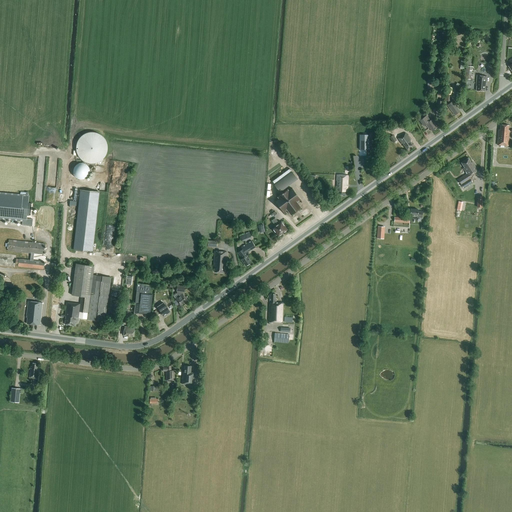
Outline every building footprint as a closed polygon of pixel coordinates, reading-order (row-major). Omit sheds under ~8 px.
[(477,76),(476,86),(477,86),(476,91),(485,91),(486,84),(487,76),(477,76)] [(453,101),(449,104),(447,105),(453,113),(454,112),(455,115),(460,112),(457,107),(458,107),(453,101)] [(427,116),(425,117),(420,121),(423,126),(425,125),(428,129),(430,128),(432,132),(438,128),(432,120),(430,121),(427,116)] [(500,125),(500,130),(499,130),(497,145),(508,146),(509,131),(508,131),(508,125),(500,125)] [(84,130),(77,156),(104,164),(111,137),(84,130)] [(402,143),(407,149),(413,145),(409,140),(410,140),(406,133),(398,139),(401,144),(402,143)] [(359,135),(359,150),(369,150),(369,135),(359,135)] [(472,183),(470,179),(469,177),(478,171),(473,162),(471,163),(468,158),(461,163),(464,168),(463,169),(466,174),(458,179),(459,181),(463,188),(472,183)] [(80,171),(77,171),(77,178),(90,178),(90,167),(80,167),(80,171)] [(289,191),(287,190),(286,191),(283,188),(296,178),(290,169),(272,182),(275,185),(278,190),(277,192),(280,195),(278,197),(279,199),(275,201),(284,214),(288,211),(291,215),(301,208),(298,204),(301,201),(292,189),(289,191)] [(348,176),(337,175),(336,193),(337,193),(337,196),(345,196),(346,192),(347,192),(348,176)] [(92,252),(99,192),(80,190),(74,250),(92,252)] [(0,192),(0,219),(26,222),(27,215),(30,215),(31,203),(28,202),(29,195),(0,192)] [(418,211),(418,210),(410,209),(410,215),(417,216),(417,217),(422,218),(422,212),(418,211)] [(276,226),(273,228),(278,236),(287,229),(281,222),(279,224),(275,218),(271,221),(276,226)] [(240,237),(240,243),(252,238),(249,232),(246,233),(246,234),(240,237)] [(33,261),(34,254),(44,255),(45,244),(9,240),(8,251),(31,253),(30,261),(16,259),(15,265),(18,265),(18,266),(43,269),(44,262),(33,261)] [(242,249),(240,251),(238,253),(242,259),(241,260),(243,263),(244,263),(246,266),(251,262),(249,259),(247,256),(248,255),(247,253),(256,247),(251,241),(242,247),(241,248),(242,249)] [(224,266),(226,266),(227,252),(214,251),(213,267),(215,267),(215,272),(223,273),(224,266)] [(87,320),(105,322),(111,277),(93,275),(94,266),(76,264),(72,295),(81,297),(80,304),(67,302),(65,316),(66,316),(65,325),(75,326),(75,320),(78,321),(79,312),(88,313),(87,320)] [(137,284),(135,305),(134,315),(139,312),(149,313),(151,295),(149,294),(150,285),(137,284)] [(177,291),(177,294),(176,293),(173,295),(175,299),(180,306),(187,301),(182,294),(183,292),(185,292),(185,286),(177,285),(176,291),(177,291)] [(269,322),(283,323),(283,303),(276,303),(276,299),(275,299),(275,294),(271,294),(271,295),(270,295),(269,322)] [(42,303),(28,302),(27,318),(28,318),(27,324),(40,325),(42,303)] [(166,306),(166,307),(163,303),(157,307),(160,311),(163,316),(164,316),(165,316),(167,315),(166,314),(170,312),(166,306)] [(124,336),(134,337),(135,328),(125,327),(124,336)] [(274,342),(288,343),(289,335),(275,333),(274,342)] [(29,378),(37,379),(39,364),(32,363),(32,369),(30,369),(29,378)] [(174,381),(174,371),(171,371),(171,366),(166,366),(167,367),(163,368),(163,371),(166,371),(166,381),(174,381)] [(194,388),(194,385),(195,373),(191,373),(191,366),(184,366),(184,372),(183,372),(182,384),(189,385),(189,388),(194,388)] [(10,402),(19,403),(20,389),(12,388),(10,402)]
